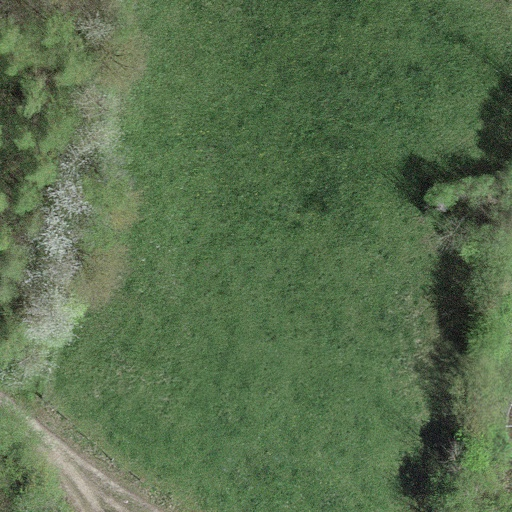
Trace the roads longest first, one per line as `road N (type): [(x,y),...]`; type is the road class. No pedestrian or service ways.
road 1 (motorway): [(0,399),(511,431)]
road 2 (motorway): [(511,333),(0,303)]
road 3 (track): [(0,409),(51,451),(90,511)]
